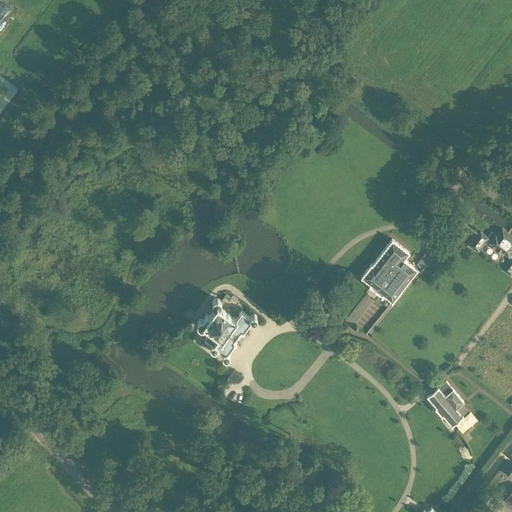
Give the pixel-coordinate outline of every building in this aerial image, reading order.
[(511,235),(502,228),(497,235),(495,234),(492,239),(481,231),(470,246),(478,252),(487,240),(511,258),(503,270),(511,276),(511,274),(511,252),(511,251),(511,235)] [(383,294),(392,301),(417,269),(404,259),(409,252),(391,238),(372,264),(371,263),(361,277),(369,284),(368,285),(382,295),(383,294)] [(417,264),(423,268),(436,252),(430,247),(417,264)] [(205,320),(203,318),(199,319),(196,322),(197,325),(201,328),(204,328),(206,326),(209,329),(206,332),(205,338),(212,343),(210,345),(210,348),(213,350),(216,349),(217,348),(223,352),(222,354),(222,357),(225,359),(228,358),(230,356),(230,353),(228,351),(251,321),(252,322),(255,322),(257,319),(257,316),(254,314),(251,315),(250,317),(241,310),(236,318),(221,306),(222,305),(221,301),(218,298),(214,299),(212,302),(212,306),(214,307),(205,320)] [(190,309),(185,312),(185,316),(189,319),(194,317),(194,312),(190,309)] [(446,380),(427,396),(436,407),(435,408),(442,416),(443,415),(452,426),(463,416),(463,415),(468,411),(461,404),(464,401),(446,380)]
